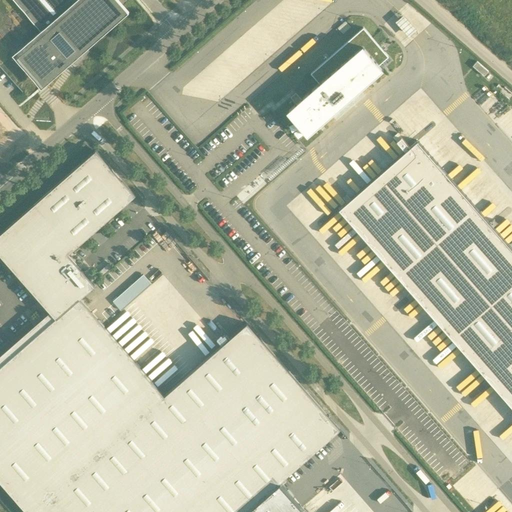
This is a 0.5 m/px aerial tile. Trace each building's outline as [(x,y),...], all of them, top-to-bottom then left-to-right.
[(70,60),(74,57),(77,60),(81,62),(89,51),(87,48),(86,47),(125,12),(114,0),(0,0),(0,66),(18,87),(23,92),(28,97),(18,106),(19,107),(25,103),(36,93),(41,88),(40,87),(45,83),(70,61),(70,60)] [(401,16),(399,18),(412,34),(415,32),(401,16)] [(372,78),(383,69),(379,64),(388,56),(388,55),(384,51),(381,47),(363,27),(310,73),(319,83),(302,98),(301,99),(295,93),(295,92),(290,97),(291,98),(292,99),(296,103),(286,112),(293,120),(306,134),(307,135),(318,126),(321,123),(331,114),(359,89),(369,81),(372,78)] [(477,61),(473,66),(484,76),(488,71),(477,61)] [(405,151),(339,210),(511,407),(511,248),(417,141),(410,147),(401,138),(397,141),(405,151)] [(0,481),(27,511),(306,511),(294,497),(287,490),(280,482),(340,429),(338,428),(247,323),(164,395),(80,298),(94,285),(67,254),(135,195),(114,171),(95,150),(0,233),(0,254),(55,318),(0,366),(0,481)] [(113,294),(95,311),(105,322),(123,305),(113,294)]
